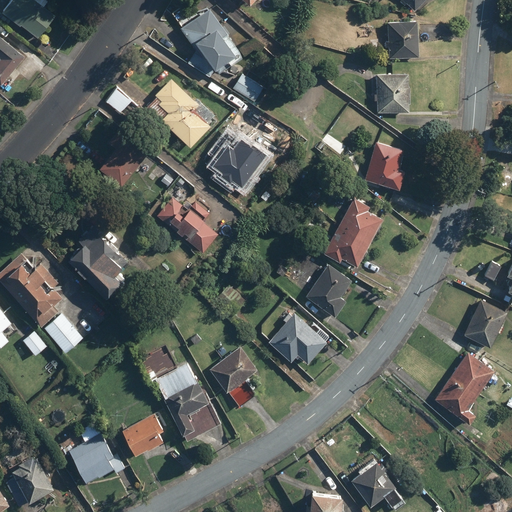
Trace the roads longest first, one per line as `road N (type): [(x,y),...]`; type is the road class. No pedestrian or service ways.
road 1 (residential): [(150,511),(260,452),(330,400),(419,292),(471,155),(484,0)]
road 2 (residential): [(137,0),(0,173)]
